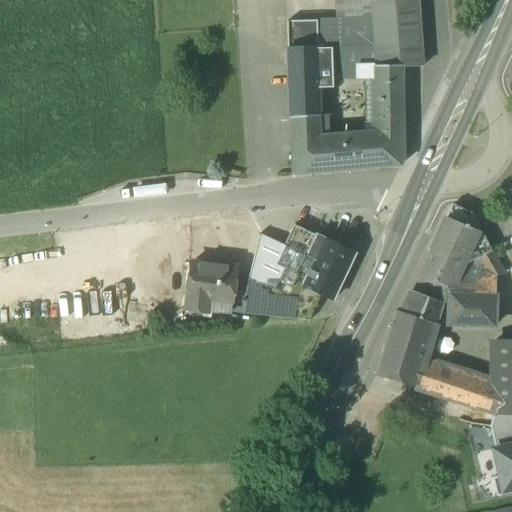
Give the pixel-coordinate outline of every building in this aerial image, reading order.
[(371,0),(335,0),(337,21),(317,22),(318,49),(332,49),(375,48),(375,47),(371,0)] [(371,0),(375,47),(375,48),(376,67),(402,67),(423,67),(417,0),(371,0)] [(317,22),(287,22),(288,50),(318,49),(317,22)] [(375,48),(332,49),(333,75),(375,73),(375,67),(376,67),(375,48)] [(318,49),(288,50),(290,118),(320,116),(319,89),(333,89),(333,75),(332,49),(318,49)] [(376,133),(320,137),(320,116),(290,118),(292,176),(401,166),(404,159),(402,67),(376,67),(375,67),(375,73),(376,133)] [(471,214),(452,206),(446,219),(447,219),(465,227),(471,214)] [(465,227),(447,219),(446,219),(431,251),(460,265),(479,226),(471,214),(465,227)] [(295,280),(281,274),(275,287),(249,281),(250,278),(235,276),(232,303),(231,312),(243,313),(243,314),(309,321),(322,295),(332,300),(354,254),(326,241),(325,241),(294,226),(276,266),(297,276),(295,280)] [(431,251),(412,291),(434,300),(434,292),(453,293),(453,286),(454,286),(463,266),(460,265),(431,251)] [(492,252),(480,259),(478,281),(496,277),(504,275),(492,252)] [(236,268),(192,263),(186,311),(207,314),(208,310),(209,300),(232,303),(235,276),(236,268)] [(496,277),(478,281),(471,294),(495,295),(496,277)] [(434,300),(412,291),(401,313),(433,323),(434,300)] [(453,293),(434,292),(434,300),(433,323),(435,324),(495,326),(495,295),(471,294),(453,293)] [(232,303),(209,300),(208,310),(230,313),(231,312),(232,303)] [(401,313),(396,312),(385,347),(383,346),(381,354),(383,354),(376,376),(415,388),(415,387),(422,366),(422,365),(435,324),(433,323),(401,313)] [(511,340),(496,341),(496,387),(498,388),(498,416),(511,416),(511,340)] [(496,387),(430,366),(422,366),(415,387),(441,396),(441,398),(494,415),(498,416),(498,388),(496,387)] [(511,416),(498,416),(494,415),(490,429),(496,450),(511,446),(511,416)] [(511,446),(496,450),(494,450),(500,477),(504,492),(511,489),(511,446)] [(500,477),(493,478),(497,497),(511,493),(511,489),(504,492),(500,477)]
